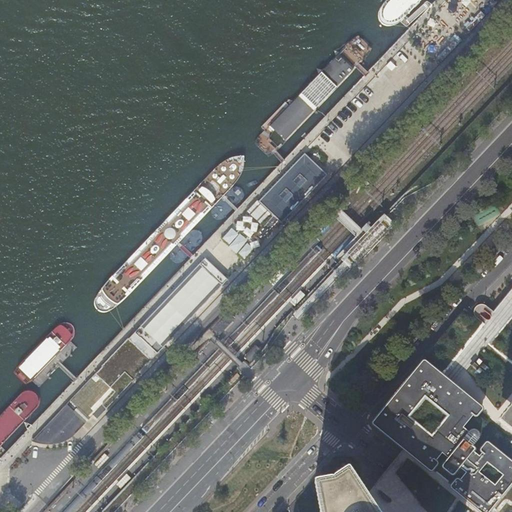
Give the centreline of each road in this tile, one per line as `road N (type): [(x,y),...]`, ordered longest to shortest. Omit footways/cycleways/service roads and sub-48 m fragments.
road 1 (primary): [(511,136),(354,303),(294,380)]
road 2 (residential): [(511,251),(344,424)]
road 3 (primary): [(294,380),(169,511)]
road 4 (residential): [(450,511),(344,424)]
road 5 (residential): [(261,511),(344,424)]
